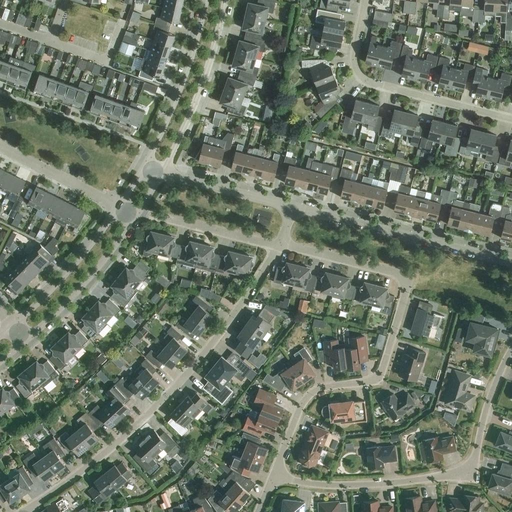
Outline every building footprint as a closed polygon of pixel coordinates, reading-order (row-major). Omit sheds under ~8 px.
[(178,0),(164,0),(163,8),(181,12),(183,1),(178,0)] [(245,7),(243,15),(265,20),(267,12),(273,14),(276,2),(265,0),(260,0),(260,5),(248,3),(247,8),(245,7)] [(349,0),(321,0),(320,8),(337,11),(339,4),(348,6),(349,0)] [(436,17),(443,18),(444,5),(438,5),(438,0),(427,0),(428,2),(434,2),(433,9),(437,10),(436,17)] [(479,10),(478,22),(485,23),(485,11),(495,11),(495,0),(484,0),(484,10),(479,10)] [(506,18),(506,16),(507,0),(495,0),(495,11),(495,16),(501,16),(500,23),(505,23),(506,18)] [(157,17),(155,23),(170,27),(172,21),(178,22),(181,12),(163,8),(161,18),(157,17)] [(325,24),(323,31),(343,34),(345,22),(330,19),(331,12),(317,9),(315,22),(325,24)] [(374,19),(391,22),(392,14),(375,11),(374,19)] [(254,31),(252,37),(267,41),(269,30),(263,29),(265,20),(243,15),(242,23),(244,23),(243,29),(254,31)] [(372,25),(387,28),(388,22),(374,19),(372,25)] [(158,30),(154,41),(171,46),(175,36),(168,33),(170,27),(155,23),(153,29),(158,30)] [(401,30),(415,33),(416,26),(402,24),(401,30)] [(456,32),(457,25),(445,24),(444,30),(456,32)] [(343,34),(323,31),(322,37),(312,36),(310,48),(324,51),(325,44),(340,47),(343,34)] [(365,63),(377,66),(382,46),(375,44),(377,37),(372,36),(365,63)] [(236,45),(234,53),(255,59),(258,51),(264,52),(265,48),(271,49),(273,43),(267,41),(252,37),(251,43),(240,40),(238,46),(236,45)] [(154,41),(151,51),(168,56),(170,51),(171,46),(154,41)] [(382,46),(377,66),(390,69),(393,55),(399,57),(402,44),(392,41),(390,48),(382,46)] [(292,55),(301,56),(302,48),(294,46),(292,55)] [(401,76),(414,79),(419,60),(411,58),(413,51),(408,50),(409,47),(403,46),(399,61),(405,63),(401,76)] [(119,52),(130,56),(132,51),(121,47),(119,52)] [(151,51),(147,61),(165,67),(166,62),(168,56),(151,51)] [(243,69),(241,75),(256,80),(259,69),(253,67),(255,59),(234,53),(232,60),(234,61),(232,66),(243,69)] [(419,60),(414,79),(426,82),(429,69),(435,70),(438,57),(428,55),(426,61),(419,60)] [(0,68),(0,79),(6,82),(15,59),(10,57),(8,63),(3,61),(0,68)] [(438,86),(451,89),(456,69),(448,67),(450,60),(440,57),(436,71),(442,72),(438,86)] [(6,82),(16,86),(24,62),(15,58),(15,59),(6,82)] [(161,77),(164,67),(165,67),(147,61),(143,60),(139,70),(140,71),(139,76),(152,81),(154,75),(161,77)] [(316,84),(317,86),(335,79),(332,72),(334,71),(334,65),(324,66),(319,66),(319,60),(302,61),(302,68),(310,67),(312,72),(311,72),(313,76),(312,77),(311,78),(313,84),(315,84),(316,84)] [(24,62),(16,86),(26,89),(32,72),(33,73),(35,68),(32,67),(33,65),(24,62)] [(456,69),(451,89),(463,92),(466,78),(472,80),(475,66),(465,64),(463,71),(456,69)] [(476,95),(488,98),(493,78),(487,77),(488,71),(477,68),(471,89),(477,91),(476,95)] [(493,78),(488,98),(500,101),(503,88),(509,89),(511,76),(511,75),(502,73),(500,80),(493,78)] [(33,92),(43,95),(50,78),(40,74),(33,92)] [(225,82),(222,89),(243,97),(248,84),(253,86),(256,80),(241,75),(239,81),(228,77),(227,82),(225,82)] [(43,95),(53,99),(59,81),(50,78),(43,95)] [(135,78),(132,86),(138,88),(140,81),(135,78)] [(335,79),(317,86),(318,88),(317,89),(316,91),(318,96),(320,96),(321,96),(322,98),(325,104),(316,113),(321,118),(336,103),(333,99),(337,96),(343,89),(340,85),(338,86),(335,79)] [(53,99),(62,102),(69,85),(59,81),(53,99)] [(78,88),(72,106),(82,109),(88,92),(90,93),(93,86),(81,81),(78,88)] [(142,89),(155,94),(158,87),(144,82),(142,89)] [(62,102),(72,106),(78,88),(69,85),(62,102)] [(240,105),(243,97),(222,89),(219,97),(221,97),(220,103),(230,106),(228,112),(242,117),(246,107),(240,105)] [(90,112),(100,116),(106,98),(96,94),(90,112)] [(100,116),(109,119),(116,101),(106,98),(100,116)] [(363,124),(363,121),(367,103),(356,100),(352,113),(347,112),(343,127),(354,130),(356,122),(363,124)] [(109,119),(119,123),(125,105),(116,101),(109,119)] [(363,121),(369,123),(367,129),(379,132),(382,121),(376,119),(379,106),(367,103),(363,121)] [(119,123),(128,126),(135,108),(125,105),(119,123)] [(135,108),(128,126),(138,130),(145,112),(135,108)] [(395,131),(401,133),(406,113),(394,110),(391,123),(385,121),(381,136),(393,139),(395,131)] [(215,112),(214,118),(220,120),(226,121),(228,115),(215,112)] [(406,113),(401,133),(407,134),(406,142),(418,145),(423,123),(417,121),(418,116),(406,113)] [(434,139),(441,140),(445,123),(432,120),(429,133),(423,131),(420,145),(432,148),(434,139)] [(318,134),(328,123),(322,121),(314,130),(318,134)] [(303,127),(308,132),(313,127),(308,122),(303,127)] [(445,123),(441,140),(447,142),(445,151),(457,154),(460,141),(454,139),(458,126),(445,123)] [(471,149),(479,151),(484,133),(471,129),(468,143),(462,141),(459,154),(470,156),(471,149)] [(230,151),(234,134),(228,133),(222,140),(216,139),(214,146),(209,164),(213,165),(220,167),(224,149),(230,151)] [(484,133),(479,151),(487,153),(485,160),(497,163),(500,151),(493,149),(496,136),(484,133)] [(205,163),(209,164),(214,146),(209,145),(211,137),(205,136),(203,143),(202,147),(195,159),(199,161),(198,161),(205,163)] [(511,161),(511,139),(511,140),(508,152),(502,151),(498,164),(510,167),(511,161)] [(306,150),(317,152),(318,141),(308,140),(306,150)] [(241,172),(242,172),(246,154),(241,153),(243,146),(238,144),(236,152),(236,151),(231,170),(241,172)] [(250,174),(252,175),(259,150),(254,149),(252,156),(246,154),(242,172),(250,174)] [(255,176),(263,178),(267,160),(262,158),(263,151),(259,150),(252,175),(255,176)] [(267,160),(263,178),(264,178),(273,180),(278,162),(280,155),(274,153),(272,161),(267,160)] [(294,186),(295,186),(300,168),(294,166),(296,159),(285,156),(283,167),(288,168),(284,183),(294,186)] [(316,191),(321,173),(323,164),(313,161),(312,163),(306,189),(308,189),(316,191)] [(303,188),(306,189),(312,163),(307,162),(305,169),(300,168),(295,186),(303,188)] [(321,173),(316,191),(317,192),(327,194),(331,180),(336,181),(339,168),(329,165),(326,175),(321,173)] [(399,169),(395,181),(404,183),(408,167),(399,165),(398,169),(399,169)] [(389,179),(395,181),(399,169),(398,169),(390,167),(389,171),(391,172),(389,179)] [(350,200),(351,200),(356,182),(350,181),(352,171),(342,169),(338,182),(344,183),(340,197),(350,200)] [(435,179),(437,172),(430,170),(428,178),(435,179)] [(0,183),(0,189),(7,193),(16,176),(6,172),(0,183)] [(20,193),(24,185),(26,181),(16,176),(7,193),(5,198),(15,203),(11,209),(17,212),(20,205),(25,195),(20,193)] [(359,202),(361,203),(368,178),(363,176),(361,183),(356,182),(351,200),(359,202)] [(364,204),(372,206),(376,187),(371,186),(373,179),(372,179),(368,178),(361,203),(364,203),(364,204)] [(477,188),(479,180),(471,178),(469,187),(477,188)] [(376,187),(372,206),(373,206),(383,208),(387,190),(389,183),(384,182),(382,189),(376,187)] [(404,214),(409,196),(411,189),(405,187),(400,186),(398,193),(394,211),(403,213),(404,214)] [(28,204),(38,209),(46,192),(36,187),(28,204)] [(441,204),(446,205),(450,191),(442,189),(440,196),(432,194),(430,201),(425,219),(426,219),(436,222),(441,204)] [(412,216),(415,216),(421,191),(416,190),(415,197),(409,196),(404,214),(412,216)] [(417,217),(425,219),(430,201),(424,199),(426,192),(421,191),(415,216),(418,217),(417,217)] [(457,228),(458,228),(463,209),(462,209),(464,202),(456,200),(458,193),(450,191),(446,205),(452,206),(447,225),(457,227),(457,228)] [(38,209),(47,214),(56,197),(46,192),(38,209)] [(47,214),(57,218),(66,202),(56,197),(47,214)] [(65,228),(67,223),(75,206),(66,202),(57,218),(55,222),(65,228)] [(466,229),(468,230),(475,204),(469,203),(468,210),(463,209),(458,228),(465,230),(466,229)] [(500,219),(503,206),(494,203),(491,206),(488,216),(483,214),(479,234),(480,233),(490,235),(494,218),(500,219)] [(471,232),(479,234),(483,214),(478,213),(480,206),(475,204),(468,230),(471,231),(471,232)] [(67,223),(75,227),(73,231),(78,234),(90,218),(84,213),(85,211),(75,206),(67,223)] [(510,241),(511,241),(511,238),(511,221),(510,221),(511,216),(509,208),(503,206),(500,219),(505,220),(501,238),(510,241)] [(20,222),(14,219),(12,224),(17,227),(20,222)] [(152,252),(158,253),(163,234),(151,231),(150,235),(149,236),(148,236),(148,237),(144,250),(143,256),(147,257),(152,254),(152,252)] [(158,253),(178,258),(181,245),(175,244),(175,243),(175,242),(174,241),(173,241),(174,237),(163,234),(158,253)] [(55,246),(50,241),(45,247),(53,255),(59,250),(55,246)] [(176,263),(196,268),(202,244),(190,241),(189,245),(188,245),(187,246),(187,247),(186,247),(181,245),(178,258),(176,263)] [(40,244),(28,256),(41,269),(49,261),(47,260),(52,255),(40,244)] [(215,273),(216,271),(220,255),(214,254),(214,253),(214,252),(213,251),(212,251),(213,247),(202,244),(196,268),(215,273)] [(225,270),(236,273),(241,254),(229,251),(228,255),(227,255),(226,256),(225,257),(220,255),(216,271),(224,273),(225,270)] [(241,254),(236,273),(247,276),(249,271),(251,271),(253,264),(253,263),(253,262),(252,262),(252,261),(251,261),(252,257),(241,254)] [(28,256),(20,264),(34,277),(41,269),(28,256)] [(140,260),(137,265),(147,273),(151,268),(140,260)] [(282,281),(294,284),(298,265),(287,262),(286,266),(285,266),(284,267),(283,267),(283,268),(277,267),(273,282),(282,284),(282,281)] [(20,264),(13,271),(26,285),(34,277),(20,264)] [(126,267),(119,277),(137,291),(134,289),(141,280),(144,282),(149,275),(147,273),(137,265),(133,270),(133,269),(132,269),(131,269),(130,269),(129,270),(126,267)] [(304,290),(312,292),(317,277),(311,275),(311,274),(311,273),(310,273),(310,272),(309,272),(310,268),(298,265),(294,284),(305,287),(304,290)] [(26,285),(13,271),(5,279),(12,286),(10,289),(16,295),(26,285)] [(313,289),(333,294),(337,275),(326,272),(325,276),(324,276),(323,276),(323,277),(322,277),(322,278),(317,277),(312,292),(313,289)] [(343,300),(351,302),(355,286),(350,285),(350,284),(349,284),(349,283),(349,282),(348,282),(349,278),(337,275),(333,294),(344,297),(343,300)] [(137,291),(119,277),(112,286),(115,288),(114,289),(114,290),(114,291),(115,291),(115,292),(111,297),(124,307),(137,291)] [(190,289),(192,281),(182,278),(180,286),(190,289)] [(352,299),(371,304),(376,285),(365,282),(364,286),(363,286),(362,286),(362,287),(361,287),(361,288),(355,286),(351,302),(352,299)] [(388,288),(376,285),(371,304),(382,307),(381,313),(390,315),(394,296),(388,295),(388,294),(388,293),(387,292),(388,288)] [(210,292),(208,298),(220,303),(222,297),(210,292)] [(196,309),(192,315),(207,326),(214,317),(204,309),(208,304),(196,295),(193,300),(194,302),(191,306),(196,309)] [(99,301),(91,309),(107,324),(105,322),(113,314),(115,316),(121,310),(109,299),(105,303),(104,303),(103,303),(102,303),(99,301)] [(299,305),(298,311),(307,313),(308,308),(299,305)] [(165,310),(160,306),(156,311),(161,315),(165,310)] [(253,315),(245,326),(262,338),(272,324),(270,322),(275,315),(264,307),(257,318),(253,315)] [(107,324),(91,309),(83,318),(86,320),(85,321),(85,322),(85,323),(86,324),(82,328),(93,339),(107,324)] [(411,332),(421,335),(421,333),(428,336),(431,328),(432,327),(438,329),(442,316),(444,317),(444,316),(434,313),(433,315),(427,314),(427,311),(421,309),(418,318),(415,317),(411,332)] [(207,326),(192,315),(187,320),(183,317),(176,325),(185,333),(189,328),(199,336),(207,326)] [(482,344),(480,353),(491,356),(497,329),(471,323),(467,340),(482,344)] [(170,342),(166,346),(180,359),(188,350),(178,341),(182,335),(171,326),(167,332),(168,333),(164,337),(170,342)] [(262,338),(245,326),(238,336),(243,340),(236,349),(247,357),(254,348),(253,348),(261,338),(262,338)] [(145,337),(149,333),(144,328),(140,333),(145,337)] [(455,341),(461,343),(464,332),(458,330),(455,341)] [(69,332),(60,340),(74,354),(88,340),(79,331),(75,335),(74,334),(73,334),(72,334),(71,335),(69,332)] [(135,346),(144,336),(140,333),(139,332),(130,341),(135,346)] [(379,334),(377,342),(384,344),(386,336),(379,334)] [(345,348),(348,369),(360,368),(360,362),(368,361),(364,337),(356,338),(357,340),(350,340),(351,349),(345,349),(345,348)] [(74,354),(60,340),(52,348),(54,351),(54,352),(54,353),(54,354),(50,358),(61,370),(67,364),(65,362),(74,354)] [(348,369),(345,348),(339,348),(338,340),(324,342),(327,364),(334,363),(334,369),(347,367),(347,369),(348,369)] [(180,359),(166,346),(161,351),(160,350),(156,354),(151,350),(146,356),(156,366),(162,359),(172,368),(180,359)] [(299,362),(294,366),(304,381),(314,374),(307,363),(312,360),(304,347),(294,355),(299,362)] [(109,357),(113,353),(109,349),(105,354),(109,357)] [(404,363),(400,376),(403,377),(403,378),(409,380),(410,379),(415,381),(422,360),(424,360),(426,353),(412,349),(410,356),(404,354),(402,363),(404,363)] [(96,358),(102,364),(107,360),(101,354),(96,358)] [(264,363),(252,355),(248,360),(259,368),(262,363),(263,364),(264,363)] [(222,357),(214,367),(229,379),(233,374),(241,381),(252,368),(240,359),(234,366),(222,357)] [(160,381),(150,372),(154,368),(146,359),(141,364),(142,364),(134,373),(138,377),(151,390),(160,381)] [(37,361),(28,368),(40,383),(43,387),(59,375),(47,361),(43,364),(42,364),(41,364),(40,364),(39,364),(37,361)] [(304,381),(294,366),(288,370),(286,368),(273,377),(268,374),(263,380),(276,388),(280,382),(286,378),(293,388),(304,381)] [(229,379),(214,367),(205,377),(217,386),(211,394),(222,404),(233,391),(225,385),(229,379)] [(40,383),(28,368),(19,376),(21,379),(20,380),(20,381),(20,382),(21,382),(16,386),(26,399),(33,393),(31,391),(40,383)] [(110,378),(102,369),(96,374),(105,383),(110,378)] [(464,393),(469,376),(455,372),(446,403),(469,410),(474,396),(464,393)] [(116,384),(127,395),(133,389),(143,399),(151,390),(138,377),(133,381),(129,377),(125,381),(122,378),(116,384)] [(113,399),(107,405),(121,419),(130,411),(122,402),(128,396),(127,395),(116,384),(111,389),(111,390),(108,393),(113,399)] [(3,388),(0,389),(0,403),(5,410),(14,404),(16,406),(23,401),(14,388),(9,392),(8,391),(7,391),(6,391),(5,391),(3,388)] [(263,407),(260,413),(279,421),(283,409),(273,405),(277,396),(259,389),(254,403),(263,407)] [(188,395),(180,404),(194,418),(203,409),(207,413),(212,407),(197,393),(191,398),(188,395)] [(381,402),(383,405),(383,407),(386,412),(388,412),(393,420),(405,412),(405,411),(415,404),(408,394),(398,400),(393,394),(381,402)] [(331,406),(328,406),(327,407),(326,408),(325,409),(325,410),(325,411),(325,412),(325,413),(326,414),(326,415),(326,416),(327,416),(327,417),(328,417),(329,418),(332,417),(332,420),(340,419),(341,424),(367,421),(365,401),(353,402),(353,401),(330,404),(331,406)] [(194,418),(180,404),(171,414),(177,420),(172,426),(182,436),(188,429),(186,427),(194,418)] [(97,405),(88,414),(97,424),(103,419),(111,428),(121,419),(107,405),(101,410),(97,405)] [(224,418),(228,413),(223,409),(219,414),(224,418)] [(448,410),(445,416),(457,421),(459,416),(448,410)] [(82,427),(76,431),(89,447),(99,439),(91,429),(97,424),(88,414),(87,412),(77,420),(82,427)] [(274,433),(279,421),(260,413),(256,412),(253,418),(249,416),(244,428),(257,434),(261,435),(264,429),(274,433)] [(7,432),(11,437),(18,432),(14,427),(7,432)] [(303,463),(309,466),(315,463),(318,457),(316,452),(321,450),(328,433),(312,427),(309,435),(311,438),(307,440),(305,446),(306,449),(303,451),(300,457),(303,463)] [(154,430),(144,439),(158,454),(163,449),(172,458),(181,449),(168,434),(162,439),(154,430)] [(89,447),(76,431),(70,437),(66,432),(58,438),(66,449),(71,445),(79,455),(89,447)] [(496,445),(511,451),(511,436),(501,432),(500,433),(499,433),(497,438),(498,439),(496,445)] [(247,446),(244,452),(263,460),(265,454),(266,455),(269,449),(255,444),(258,438),(243,433),(239,443),(247,446)] [(400,441),(399,434),(390,435),(391,442),(400,441)] [(422,441),(427,462),(443,459),(442,454),(456,451),(453,437),(439,440),(438,437),(422,441)] [(49,454),(44,457),(55,472),(65,465),(58,455),(63,451),(54,438),(43,446),(49,454)] [(185,438),(181,442),(186,447),(190,443),(185,438)] [(158,454),(144,439),(135,448),(146,460),(141,465),(147,472),(157,463),(153,459),(158,454)] [(366,448),(369,469),(383,468),(383,462),(396,460),(394,446),(381,448),(380,446),(366,448)] [(186,450),(182,454),(186,459),(190,455),(186,450)] [(261,466),(263,460),(244,452),(242,459),(234,456),(230,466),(248,476),(251,468),(260,472),(262,466),(261,466)] [(55,472),(44,457),(39,461),(34,453),(23,460),(33,474),(38,470),(45,480),(55,472)] [(181,468),(175,462),(171,467),(176,473),(181,468)] [(115,465),(105,473),(117,488),(132,475),(122,463),(117,467),(115,465)] [(501,471),(499,476),(493,474),(489,487),(509,494),(511,484),(511,479),(510,479),(511,473),(511,465),(502,463),(500,470),(501,471)] [(231,469),(222,464),(221,468),(228,474),(231,469)] [(6,474),(10,479),(20,496),(31,490),(25,481),(31,478),(23,466),(18,470),(18,469),(15,468),(6,474)] [(232,486),(228,491),(242,504),(250,494),(240,485),(246,478),(233,471),(225,480),(232,486)] [(117,488),(105,473),(95,481),(97,484),(89,491),(99,504),(108,497),(107,496),(117,488)] [(84,478),(78,481),(83,489),(88,486),(84,478)] [(20,496),(10,479),(0,485),(0,497),(5,495),(10,503),(20,496)] [(234,511),(242,504),(228,491),(223,496),(216,490),(214,493),(209,499),(208,499),(217,511),(223,504),(231,511),(234,511)] [(197,508),(190,511),(204,511),(204,510),(211,507),(203,495),(193,500),(197,508)] [(483,511),(484,502),(478,501),(478,497),(464,495),(463,500),(450,499),(449,511),(450,511),(483,511)] [(407,508),(406,510),(405,511),(436,511),(435,501),(422,503),(421,496),(405,498),(407,508)] [(71,511),(62,498),(46,508),(48,511),(71,511)] [(303,511),(305,502),(284,499),(283,502),(282,502),(280,503),(280,505),(279,506),(280,508),(281,509),(283,510),(282,511),(303,511)] [(363,502),(364,511),(363,511),(392,511),(392,507),(379,508),(378,501),(363,502)] [(190,511),(186,502),(168,510),(168,511),(190,511)] [(319,503),(319,511),(347,511),(347,503),(339,503),(339,502),(319,503)]
